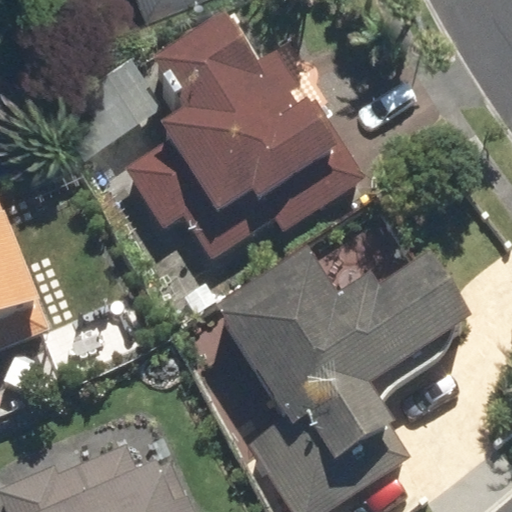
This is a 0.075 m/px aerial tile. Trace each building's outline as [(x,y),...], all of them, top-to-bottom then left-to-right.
[(131,0),(138,14),(171,0),(131,0)] [(221,278),(366,181),(257,19),(167,79),(200,128),(128,176),(172,241),(189,230),(221,278)] [(0,353),(65,326),(8,190),(0,193),(0,353)] [(253,452),(291,511),(347,511),(424,463),(386,404),(495,334),(451,265),(395,301),(386,288),(353,309),(324,265),(231,324),(295,425),(253,452)] [(135,444),(5,502),(10,511),(203,511),(185,470),(153,485),(135,444)]
